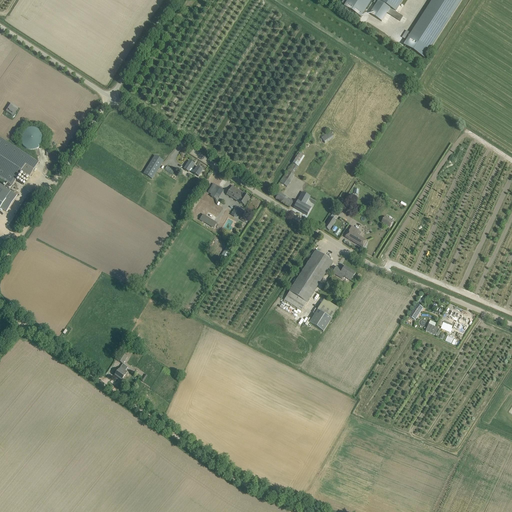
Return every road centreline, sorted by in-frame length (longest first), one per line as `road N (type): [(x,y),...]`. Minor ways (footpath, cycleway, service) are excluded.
road 1 (unclassified): [(511,321),(386,269),(109,98)]
road 2 (unclassified): [(319,511),(236,477),(0,300)]
road 3 (unclassified): [(0,266),(109,98)]
road 4 (unclassified): [(109,98),(0,26)]
